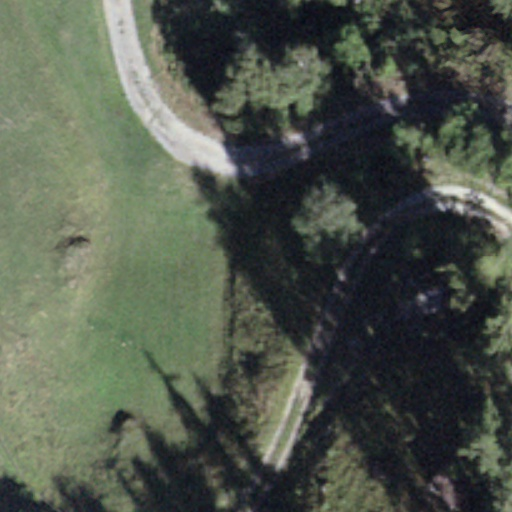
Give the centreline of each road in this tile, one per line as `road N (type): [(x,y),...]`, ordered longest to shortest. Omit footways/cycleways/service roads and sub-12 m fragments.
road 1 (track): [(115,0),(135,101),(193,158),(268,163),(365,119),(440,104),(511,118)]
road 2 (track): [(511,250),(480,222),(415,203),(343,268),(274,478),(233,511)]
